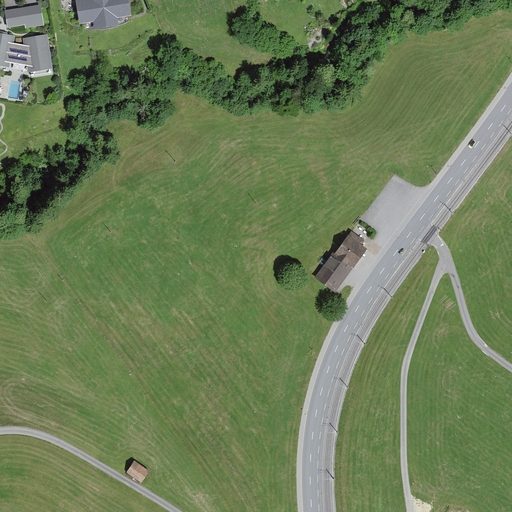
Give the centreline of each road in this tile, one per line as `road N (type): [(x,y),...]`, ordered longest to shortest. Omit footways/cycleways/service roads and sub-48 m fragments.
road 1 (secondary): [(312,511),(319,398),(346,328),(511,95)]
road 2 (track): [(444,252),(404,366),(412,511)]
road 3 (track): [(0,432),(54,442),(173,511)]
road 4 (track): [(416,225),(444,252),(476,337),(511,369)]
